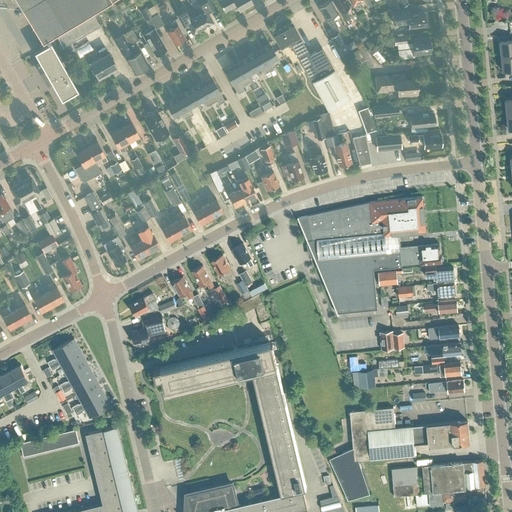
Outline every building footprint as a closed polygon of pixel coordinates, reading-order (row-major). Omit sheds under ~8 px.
[(16,0),(42,42),(112,0),(16,0)] [(208,14),(209,13),(215,10),(209,0),(197,0),(199,2),(196,3),(201,11),(196,14),(203,28),(205,26),(206,27),(212,24),(211,23),(213,22),(208,14)] [(238,9),(252,1),(250,0),(220,0),(219,1),(225,12),(236,5),(238,9)] [(332,29),(337,26),(332,16),(337,13),(330,0),(328,0),(318,7),(325,20),(328,18),(329,21),(328,21),(332,29)] [(345,21),(350,18),(344,9),(349,6),(344,0),(333,0),(340,11),(340,12),(345,21)] [(360,0),(349,0),(353,5),(357,10),(361,7),(358,2),(360,0)] [(368,0),(362,0),(368,8),(372,5),(368,0)] [(388,0),(394,9),(396,9),(401,6),(396,0),(388,0)] [(142,9),(139,10),(145,20),(150,29),(142,34),(147,42),(144,44),(152,57),(155,55),(156,55),(157,54),(158,55),(161,53),(161,52),(166,49),(158,36),(154,28),(157,26),(151,17),(145,7),(142,9)] [(413,13),(410,13),(409,8),(392,10),(393,25),(408,24),(409,28),(418,27),(418,26),(427,25),(425,16),(424,16),(423,12),(413,14),(413,13)] [(190,18),(185,9),(176,14),(182,24),(186,22),(188,25),(189,24),(194,33),(196,32),(197,33),(202,30),(202,29),(203,28),(196,14),(190,18)] [(100,26),(93,14),(56,36),(63,48),(100,26)] [(156,14),(151,17),(157,26),(162,23),(156,14)] [(174,44),(185,38),(177,25),(176,26),(173,20),(169,23),(172,28),(167,31),(174,44)] [(304,67),(312,81),(328,110),(350,98),(322,48),(309,55),(308,53),(309,53),(292,22),(272,33),(281,49),(290,43),(304,67)] [(367,30),(371,37),(378,33),(374,26),(367,30)] [(132,29),(131,29),(114,39),(123,56),(124,55),(134,73),(149,65),(140,51),(134,54),(128,45),(138,39),(132,29)] [(358,36),(361,42),(369,37),(367,34),(363,33),(358,36)] [(331,38),(338,50),(341,56),(345,53),(342,47),(345,46),(339,34),(331,38)] [(406,35),(396,37),(393,37),(394,45),(397,45),(399,59),(414,57),(413,55),(431,52),(431,51),(432,49),(432,46),(430,45),(429,36),(411,39),(411,42),(407,43),(406,35)] [(511,54),(511,39),(500,40),(501,55),(511,54)] [(61,98),(76,90),(50,43),(35,51),(44,67),(39,69),(48,84),(52,81),(61,98)] [(383,44),(377,47),(384,58),(390,54),(383,44)] [(272,47),(271,46),(259,52),(270,72),(275,70),(272,64),(279,60),(272,47)] [(113,75),(120,71),(109,53),(108,53),(105,48),(98,52),(99,54),(100,53),(102,57),(91,64),(98,77),(110,70),(113,75)] [(357,63),(366,58),(359,48),(351,53),(357,63)] [(385,60),(377,50),(372,54),(380,64),(385,60)] [(266,74),(270,72),(259,52),(248,58),(256,73),(263,69),(266,74)] [(511,54),(501,55),(503,70),(511,69),(511,54)] [(249,77),(256,73),(248,58),(237,64),(248,84),(252,82),(249,77)] [(243,87),(248,84),(237,64),(225,71),(238,94),(245,91),(243,87)] [(416,94),(416,92),(417,92),(416,78),(404,79),(403,74),(375,77),(377,92),(387,91),(387,90),(396,89),(397,94),(408,93),(408,95),(416,94)] [(200,85),(211,105),(216,102),(218,106),(225,102),(212,79),(200,85)] [(189,91),(197,106),(204,102),(206,107),(211,105),(200,85),(189,91)] [(177,97),(188,117),(193,115),(190,110),(197,106),(189,91),(177,97)] [(278,103),(284,100),(281,94),(275,97),(278,103)] [(177,97),(166,104),(174,118),(181,114),(184,120),(188,117),(177,97)] [(268,100),(260,105),(263,110),(271,106),(268,100)] [(373,116),(387,115),(386,106),(372,108),(373,116)] [(366,133),(376,129),(368,107),(358,110),(366,133)] [(169,133),(168,131),(156,109),(145,115),(149,123),(146,124),(155,140),(169,133)] [(335,134),(331,121),(329,111),(319,114),(325,137),(335,134)] [(409,114),(410,127),(427,126),(427,125),(434,124),(434,123),(436,123),(435,117),(434,117),(433,112),(429,112),(409,114)] [(318,140),(324,138),(320,118),(313,120),(318,140)] [(132,122),(121,128),(128,141),(134,138),(137,143),(142,141),(139,135),(132,122)] [(219,136),(226,132),(222,125),(215,130),(219,136)] [(128,141),(121,128),(111,134),(118,147),(121,152),(126,150),(123,144),(128,141)] [(294,130),(288,132),(280,135),(285,148),(299,143),(294,130)] [(375,136),(376,143),(376,151),(402,148),(400,133),(375,136)] [(440,144),(442,143),(441,140),(440,139),(439,133),(408,135),(408,141),(418,140),(418,139),(423,139),(424,147),(441,146),(440,144)] [(337,134),(335,134),(325,137),(328,147),(334,145),(339,165),(351,162),(346,142),(339,144),(337,134)] [(181,154),(188,150),(180,135),(173,139),(181,154)] [(365,135),(352,138),(360,165),(371,163),(365,135)] [(98,142),(87,148),(94,160),(100,157),(103,163),(107,160),(104,155),(105,154),(98,142)] [(260,149),(265,162),(275,158),(270,145),(270,146),(268,142),(262,145),(263,148),(260,149)] [(315,156),(314,150),(312,145),(307,147),(314,172),(327,169),(322,154),(315,156)] [(124,160),(122,158),(116,147),(111,150),(118,163),(124,160)] [(82,164),(75,168),(82,181),(100,172),(87,148),(76,154),(82,164)] [(118,163),(111,150),(106,153),(112,163),(109,165),(114,174),(121,169),(118,163)] [(162,162),(156,151),(148,155),(154,166),(162,162)] [(284,176),(289,174),(291,180),(303,176),(298,160),(297,160),(294,152),(288,154),(291,162),(281,166),(284,176)] [(420,159),(420,152),(404,153),(405,161),(420,159)] [(145,171),(137,156),(131,160),(139,174),(145,171)] [(236,160),(241,171),(250,167),(245,156),(236,160)] [(189,185),(183,171),(186,169),(182,159),(174,163),(185,187),(189,185)] [(129,168),(124,160),(118,163),(123,172),(129,168)] [(231,170),(228,164),(221,167),(224,173),(231,170)] [(267,173),(261,176),(267,190),(279,185),(273,171),(270,164),(265,166),(265,167),(267,173)] [(209,172),(213,181),(219,192),(225,189),(219,178),(219,179),(217,174),(216,174),(214,170),(209,172)] [(175,172),(170,175),(184,201),(190,198),(175,172)] [(30,177),(21,182),(36,210),(41,207),(34,194),(39,191),(35,184),(34,185),(31,179),(31,178),(30,177)] [(236,180),(245,200),(256,194),(251,184),(250,184),(247,177),(241,180),(240,178),(236,180)] [(245,200),(236,180),(231,183),(233,187),(236,188),(237,190),(228,194),(234,205),(245,200)] [(36,210),(21,182),(11,188),(12,189),(16,195),(14,196),(18,203),(24,200),(31,213),(36,210)] [(140,202),(147,199),(140,184),(134,186),(140,202)] [(180,201),(172,187),(165,191),(173,205),(180,201)] [(225,189),(219,192),(223,201),(229,198),(225,189)] [(84,196),(92,210),(100,205),(93,191),(84,196)] [(0,218),(2,222),(8,219),(13,216),(9,207),(4,198),(3,198),(0,193),(0,218)] [(204,205),(211,217),(222,211),(216,199),(214,200),(211,195),(206,197),(209,202),(204,205)] [(307,214),(298,216),(314,256),(319,268),(321,272),(338,312),(367,309),(377,308),(376,301),(374,275),(373,268),(401,265),(401,264),(421,262),(419,245),(400,246),(398,231),(418,229),(425,229),(422,195),(370,201),(307,214)] [(150,198),(142,203),(149,217),(158,213),(150,198)] [(211,217),(204,205),(200,208),(197,202),(192,205),(195,210),(193,211),(200,223),(211,217)] [(143,220),(149,217),(143,206),(138,209),(143,220)] [(108,219),(107,218),(101,208),(92,213),(98,224),(108,219)] [(126,230),(131,227),(120,209),(115,212),(126,230)] [(178,220),(173,222),(179,234),(191,228),(184,216),(182,217),(179,212),(175,214),(178,220)] [(136,213),(129,216),(133,224),(140,221),(136,213)] [(36,229),(34,225),(28,215),(23,218),(31,232),(36,229)] [(125,234),(120,225),(115,215),(110,218),(120,237),(125,234)] [(22,218),(21,218),(15,222),(22,234),(28,231),(22,218)] [(53,218),(51,219),(44,223),(50,234),(59,229),(53,218)] [(179,234),(173,222),(168,225),(165,220),(161,222),(164,227),(161,229),(168,241),(179,234)] [(148,225),(137,231),(141,240),(148,252),(159,245),(153,233),(152,234),(148,225)] [(38,242),(44,253),(58,245),(52,234),(38,242)] [(128,257),(121,244),(117,236),(103,244),(107,251),(115,265),(116,265),(116,266),(118,267),(122,264),(122,263),(122,262),(126,259),(125,258),(128,257)] [(148,252),(141,240),(137,242),(134,237),(129,239),(132,245),(130,246),(137,258),(148,252)] [(250,266),(254,264),(250,257),(251,256),(243,242),(232,248),(240,262),(246,259),(250,266)] [(420,244),(419,245),(421,262),(421,263),(441,261),(441,260),(443,258),(442,254),(440,253),(439,243),(420,244)] [(18,262),(25,258),(22,253),(15,257),(18,262)] [(228,281),(235,277),(230,267),(231,267),(223,253),(211,259),(219,273),(222,271),(228,281)] [(81,284),(74,271),(77,269),(69,255),(61,260),(68,273),(62,276),(70,290),(81,284)] [(47,275),(53,271),(46,259),(40,262),(47,275)] [(9,270),(5,263),(0,265),(0,272),(1,274),(9,270)] [(209,287),(214,285),(211,279),(203,264),(192,270),(200,285),(206,282),(209,287)] [(437,279),(454,278),(453,265),(436,266),(436,264),(425,265),(426,275),(435,275),(435,278),(437,278),(437,279)] [(246,284),(252,281),(246,269),(239,273),(246,284)] [(397,283),(396,269),(378,271),(379,284),(397,283)] [(30,283),(23,270),(14,275),(21,288),(30,283)] [(192,296),(194,295),(191,289),(183,275),(172,281),(180,295),(186,292),(189,298),(192,296)] [(242,292),(248,289),(242,279),(236,282),(242,292)] [(430,290),(436,290),(437,294),(438,295),(455,293),(454,281),(427,283),(428,289),(430,289),(430,290)] [(50,290),(45,293),(52,305),(63,299),(57,287),(55,288),(52,283),(47,285),(50,290)] [(222,302),(227,299),(220,285),(214,288),(222,302)] [(399,296),(413,294),(412,285),(398,286),(399,296)] [(52,305),(45,293),(40,296),(37,290),(33,293),(36,298),(34,299),(40,311),(52,305)] [(262,326),(272,323),(261,290),(235,305),(240,314),(255,305),(262,326)] [(143,296),(129,304),(136,315),(150,307),(147,303),(156,298),(152,291),(144,296),(143,296)] [(176,307),(173,299),(158,304),(161,312),(176,307)] [(439,311),(457,310),(456,299),(438,300),(439,303),(434,304),(434,302),(425,303),(425,310),(439,308),(439,311)] [(14,310),(20,322),(32,316),(25,304),(23,305),(20,300),(15,302),(18,307),(14,310)] [(198,307),(197,307),(204,320),(208,318),(210,317),(204,304),(198,307)] [(407,304),(395,305),(396,315),(408,314),(407,304)] [(20,322),(14,310),(9,313),(6,307),(1,310),(4,315),(2,316),(9,328),(20,322)] [(142,319),(144,327),(131,330),(134,342),(150,338),(148,333),(153,331),(153,332),(165,329),(162,315),(142,319)] [(175,316),(171,316),(168,318),(167,322),(167,326),(171,328),(175,328),(178,326),(179,323),(178,319),(175,316)] [(183,322),(177,329),(182,333),(187,327),(187,326),(188,326),(184,323),(183,322)] [(458,324),(428,327),(429,338),(459,335),(458,324)] [(392,333),(392,330),(379,331),(381,348),(404,346),(403,332),(392,333)] [(50,365),(80,348),(74,337),(53,348),(57,357),(56,358),(55,357),(54,357),(48,361),(50,365)] [(150,341),(153,349),(167,341),(161,337),(150,341)] [(286,511),(307,507),(303,489),(305,488),(276,365),(277,365),(271,340),(258,343),(257,338),(245,341),(246,346),(153,368),(156,377),(160,376),(162,376),(165,391),(251,371),(280,493),(237,504),(232,482),(222,484),(210,486),(210,487),(187,492),(191,511),(286,511)] [(460,341),(431,344),(432,356),(443,355),(446,354),(447,355),(448,355),(449,354),(461,353),(460,341)] [(80,349),(80,348),(50,365),(52,369),(59,366),(58,365),(61,363),(65,371),(86,360),(80,349)] [(92,371),(86,360),(65,371),(69,379),(67,381),(66,380),(60,383),(62,388),(92,371)] [(460,361),(432,363),(422,364),(422,372),(440,370),(441,369),(441,368),(445,368),(445,374),(461,373),(461,372),(463,370),(462,367),(460,365),(460,361)] [(21,364),(9,370),(17,384),(21,392),(25,390),(21,382),(29,378),(21,364)] [(48,366),(43,369),(47,376),(52,373),(48,366)] [(375,385),(373,368),(357,370),(359,387),(375,385)] [(17,384),(9,370),(0,375),(0,379),(10,398),(14,396),(10,388),(17,384)] [(98,382),(92,371),(62,388),(64,392),(71,389),(70,388),(73,386),(77,394),(98,382)] [(429,391),(447,389),(447,391),(464,389),(463,378),(428,382),(429,391)] [(6,400),(10,398),(0,379),(0,393),(2,393),(6,400)] [(72,406),(74,410),(104,394),(98,382),(77,394),(81,402),(79,403),(78,402),(72,406)] [(32,391),(24,395),(28,402),(36,398),(32,391)] [(413,400),(425,399),(425,391),(413,392),(413,400)] [(104,394),(74,410),(77,414),(83,411),(82,410),(85,408),(90,417),(111,405),(104,394)] [(68,402),(62,405),(66,412),(72,409),(68,402)] [(370,458),(415,454),(414,443),(428,442),(429,445),(453,443),(469,441),(467,419),(451,421),(426,423),(412,425),(412,424),(395,426),(393,406),(350,410),(353,446),(357,459),(370,458)] [(128,511),(138,509),(136,509),(135,496),(134,495),(133,495),(131,482),(131,481),(129,481),(128,468),(127,467),(126,467),(124,454),(124,453),(122,453),(121,440),(121,439),(119,439),(117,426),(117,425),(86,432),(103,502),(63,511),(128,511)] [(76,428),(20,442),(24,455),(79,441),(76,428)] [(337,453),(333,444),(324,448),(328,456),(337,453)] [(369,492),(353,446),(329,457),(348,498),(369,492)] [(480,459),(422,464),(424,491),(429,491),(429,492),(430,504),(443,503),(443,501),(468,499),(468,504),(465,504),(465,505),(457,506),(457,511),(471,511),(487,511),(482,459),(480,459)] [(90,463),(69,465),(70,473),(91,472),(90,463)] [(417,465),(391,467),(394,496),(397,495),(408,494),(415,494),(419,493),(417,465)] [(35,473),(33,481),(48,484),(49,476),(35,473)] [(332,495),(320,499),(321,505),(340,500),(337,494),(332,496),(332,495)] [(341,504),(322,508),(323,511),(345,511),(342,503),(341,504)]
